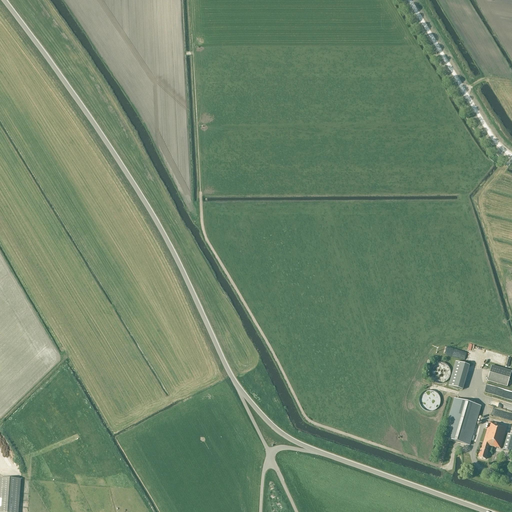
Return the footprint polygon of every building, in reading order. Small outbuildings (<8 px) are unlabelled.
[(476,360),(478,354),(450,345),(448,351),(460,355),(459,357),(467,360),(466,363),(470,364),(472,359),(476,360)] [(442,363),(440,362),(437,363),(434,364),(432,366),(430,368),(429,370),(429,373),(429,376),(430,379),(432,381),(434,383),(437,384),(440,384),(442,384),(445,383),(447,381),(449,379),(450,376),(450,373),(450,370),(449,368),(447,366),(445,364),(442,363)] [(469,366),(455,362),(449,386),(462,390),(469,366)] [(511,372),(492,366),(487,381),(507,387),(511,372)] [(468,446),(480,406),(455,399),(443,438),(468,446)] [(485,460),(489,446),(500,449),(506,428),(502,427),(502,426),(489,423),(478,458),(485,460)] [(8,434),(18,455),(24,452),(14,431),(8,434)] [(511,447),(511,437),(507,436),(503,450),(511,452),(511,447)] [(0,478),(0,511),(18,511),(21,480),(0,478)]
